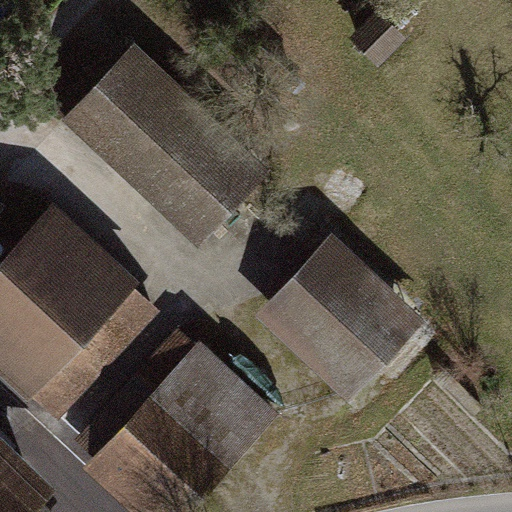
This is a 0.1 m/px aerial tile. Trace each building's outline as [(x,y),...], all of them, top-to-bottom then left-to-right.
[(355,42),(383,67),(407,40),(380,15),(355,42)] [(128,33),(56,110),(206,245),(273,171),(128,33)] [(58,209),(0,268),(0,364),(56,418),(162,309),(58,209)] [(331,232),(258,309),(348,393),(420,315),(331,232)] [(186,332),(70,458),(127,511),(196,511),(282,420),(186,332)] [(44,511),(35,503),(56,481),(0,430),(0,511),(44,511)]
